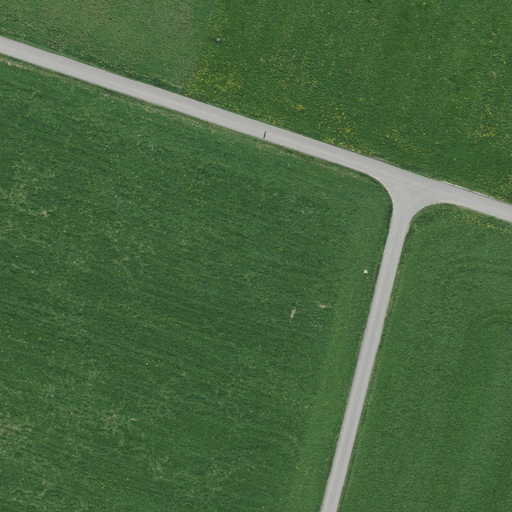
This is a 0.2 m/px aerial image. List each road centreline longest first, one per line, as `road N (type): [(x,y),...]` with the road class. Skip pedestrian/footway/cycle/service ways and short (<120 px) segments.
road 1 (unclassified): [(0,44),(407,180)]
road 2 (unclassified): [(330,511),(407,180)]
